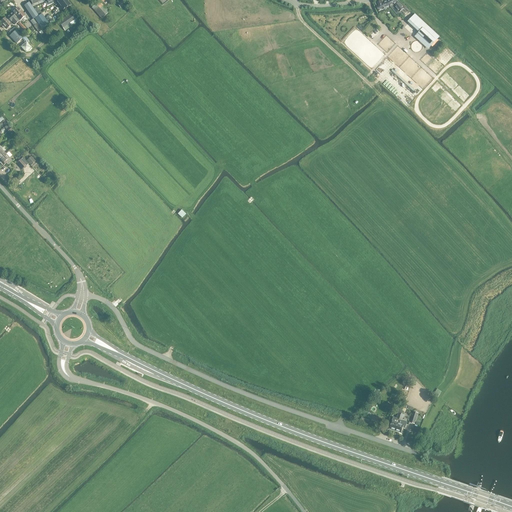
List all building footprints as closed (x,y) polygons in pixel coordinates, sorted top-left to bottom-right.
[(70,6),(65,0),(59,0),(57,2),(64,10),(70,6)] [(98,0),(91,7),(99,16),(104,11),(100,7),(102,5),(101,3),(103,2),(105,0),(100,0),(101,0),(99,2),(98,0)] [(124,0),(120,4),(126,11),(131,7),(124,0)] [(399,12),(403,9),(396,0),(395,1),(394,0),(389,0),(390,1),(383,4),(382,0),(375,4),(376,6),(378,11),(383,9),(384,9),(384,10),(386,9),(386,8),(390,6),(392,9),(393,8),(397,13),(399,12)] [(39,16),(32,6),(29,2),(24,6),(33,19),(39,16)] [(18,7),(16,9),(13,12),(20,20),(25,15),(18,7)] [(71,12),(58,21),(65,31),(78,22),(71,12)] [(18,21),(12,13),(7,17),(12,22),(15,24),(18,21)] [(428,48),(438,37),(415,15),(405,27),(428,48)] [(11,25),(5,18),(0,22),(3,26),(2,27),(4,29),(5,27),(7,29),(11,25)] [(27,29),(20,22),(18,24),(24,31),(27,29)] [(18,30),(15,26),(9,32),(11,34),(9,36),(16,44),(24,37),(17,30),(18,30)] [(21,47),(26,52),(31,47),(26,42),(21,47)] [(3,158),(0,161),(0,164),(2,167),(6,163),(8,165),(12,160),(9,157),(9,158),(5,154),(1,157),(3,158)] [(31,157),(27,160),(31,165),(35,162),(31,157)] [(21,160),(17,163),(22,169),(26,166),(21,160)] [(389,430),(395,432),(401,414),(399,413),(397,418),(394,417),(389,430)] [(414,425),(418,414),(414,413),(410,423),(414,425)] [(404,415),(401,414),(395,432),(401,434),(403,428),(405,429),(407,423),(402,421),(404,415)] [(476,486),(473,496),(470,506),(472,509),(473,509),(481,487),(481,486),(480,485),(476,486)]
